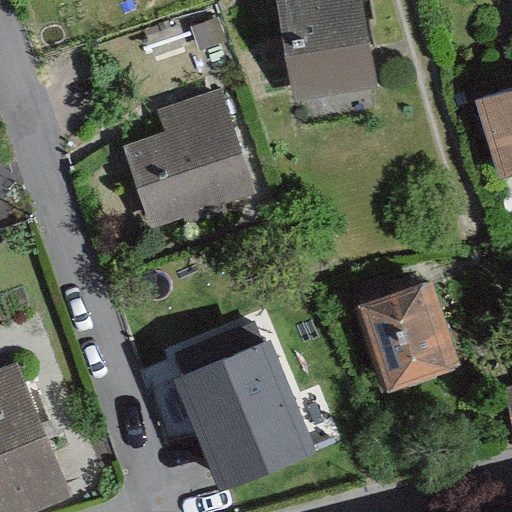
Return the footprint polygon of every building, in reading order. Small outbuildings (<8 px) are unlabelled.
[(359,0),(278,0),(307,130),(384,113),(359,0)] [(225,88),(111,127),(150,238),(263,199),(225,88)] [(511,93),(485,101),(507,182),(511,180),(511,93)] [(434,270),(359,296),(393,392),(468,366),(434,270)] [(273,341),(178,377),(223,492),(317,455),(273,341)] [(19,362),(0,370),(0,511),(60,511),(80,504),(19,362)] [(511,381),(499,384),(511,439),(511,381)]
